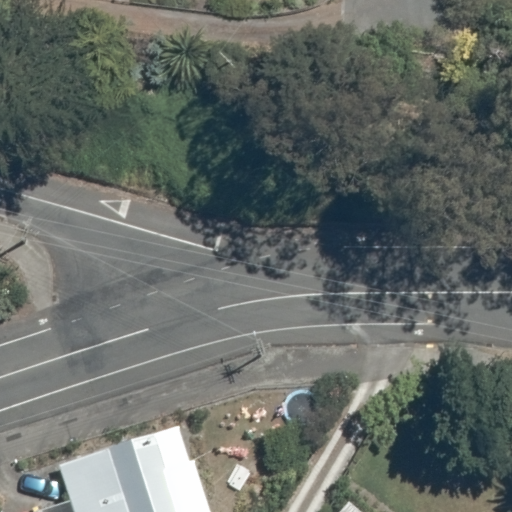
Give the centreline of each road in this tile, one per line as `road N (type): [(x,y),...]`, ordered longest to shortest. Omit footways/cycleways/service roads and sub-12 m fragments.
road 1 (residential): [(265,299),(215,249),(0,187)]
road 2 (residential): [(0,373),(265,299)]
road 3 (residential): [(511,290),(265,299)]
